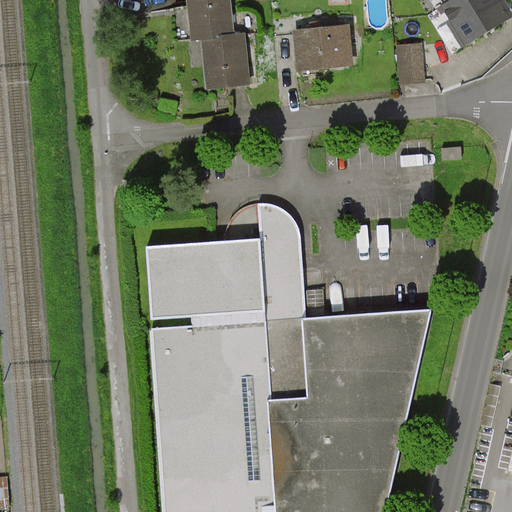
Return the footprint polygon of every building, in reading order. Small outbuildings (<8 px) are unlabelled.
[(246,59),(244,33),(232,35),(228,0),(189,0),(193,39),(204,38),(208,85),(248,82),(246,59)] [(501,0),(448,0),(449,2),(440,8),(463,45),(511,16),(501,0)] [(318,30),(297,32),(300,69),(351,65),(348,27),(318,30)] [(420,45),(400,47),(403,83),(424,81),(420,45)] [(303,281),(299,233),(295,222),(290,214),(284,209),(276,205),(265,202),(254,202),(244,204),(235,210),(229,218),(225,228),(226,240),(145,246),(151,321),(183,319),(184,325),(148,328),(161,511),(386,511),(431,311),(306,317),(303,281)]
